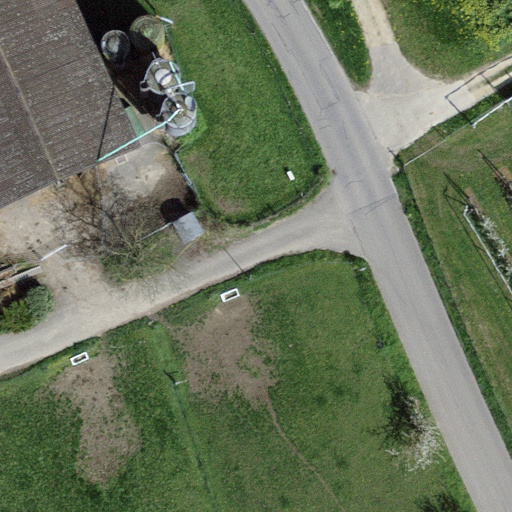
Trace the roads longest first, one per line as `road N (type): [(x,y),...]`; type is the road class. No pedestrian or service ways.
road 1 (residential): [(374,190),(0,363)]
road 2 (tertiary): [(374,190),(511,469)]
road 3 (tertiary): [(266,0),(374,190)]
road 4 (track): [(368,0),(415,125),(374,190)]
